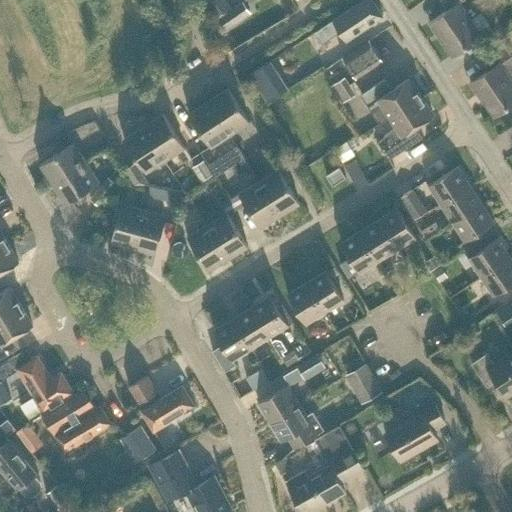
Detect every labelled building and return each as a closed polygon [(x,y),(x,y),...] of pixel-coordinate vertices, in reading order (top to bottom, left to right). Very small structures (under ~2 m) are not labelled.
[(346,41),(383,15),(372,0),(362,0),(314,32),(322,43),(333,35),(332,33),(338,29),(346,41)] [(441,0),(447,9),(429,21),(452,54),(482,34),(480,33),(471,19),(466,11),(459,2),(462,0),(441,0)] [(243,2),(226,14),(233,23),(234,23),(250,11),(243,2)] [(511,29),(507,33),(502,36),(511,51),(511,29)] [(341,56),(355,78),(383,61),(369,39),(341,56)] [(489,70),(470,82),(493,115),(511,102),(511,79),(501,62),(511,54),(505,44),(481,59),(489,70)] [(263,66),(250,75),(267,100),(287,87),(276,71),(269,75),(263,66)] [(331,85),(337,93),(350,85),(344,76),(331,85)] [(391,89),(385,78),(361,94),(380,123),(390,116),(421,96),(409,77),(391,89)] [(209,100),(230,134),(250,121),(228,88),(209,100)] [(399,152),(422,137),(416,126),(433,114),(421,96),(390,116),(396,125),(378,141),(389,159),(399,152)] [(189,112),(210,147),(230,134),(209,100),(189,112)] [(144,126),(165,160),(185,147),(163,113),(144,126)] [(146,172),(165,160),(144,126),(124,139),(146,172)] [(354,155),(346,141),(334,148),(342,162),(354,155)] [(53,184),(86,162),(74,143),(40,164),(53,184)] [(220,156),(208,163),(215,175),(227,168),(220,156)] [(237,174),(249,167),(244,158),(232,165),(237,174)] [(213,175),(205,159),(192,167),(200,182),(213,175)] [(65,203),(99,181),(86,162),(53,184),(65,203)] [(125,168),(136,185),(150,184),(136,162),(125,168)] [(333,185),(346,176),(339,166),(326,174),(333,185)] [(440,203),(470,184),(458,166),(429,185),(440,203)] [(278,169),(258,181),(280,215),(299,203),(278,169)] [(107,176),(90,199),(99,206),(117,183),(107,176)] [(260,227),(280,215),(258,181),(239,193),(260,227)] [(482,203),(470,184),(440,203),(452,222),(482,203)] [(400,197),(414,219),(427,210),(413,189),(400,197)] [(111,241),(133,247),(144,209),(122,203),(111,241)] [(494,221),(482,203),(452,222),(464,240),(494,221)] [(378,219),(396,248),(415,237),(397,207),(378,219)] [(144,209),(133,247),(156,254),(166,215),(144,209)] [(227,212),(207,224),(228,258),(248,246),(227,212)] [(378,219),(360,231),(378,260),(396,248),(378,219)] [(208,271),(228,258),(207,224),(187,237),(208,271)] [(431,226),(422,232),(426,238),(435,233),(431,226)] [(350,257),(359,272),(378,260),(360,231),(341,242),(350,257)] [(481,275),(510,256),(497,238),(468,257),(481,275)] [(0,272),(19,261),(7,242),(0,246),(0,272)] [(440,264),(434,254),(424,260),(430,270),(440,264)] [(511,281),(511,259),(510,256),(481,275),(493,294),(511,281)] [(350,257),(340,263),(349,278),(359,272),(350,257)] [(326,271),(331,279),(340,273),(335,265),(326,271)] [(440,281),(447,276),(440,266),(433,271),(440,281)] [(326,270),(307,282),(325,311),(344,300),(326,270)] [(306,323),(325,311),(307,282),(288,293),(306,323)] [(0,317),(21,305),(10,286),(0,292),(0,317)] [(288,325),(270,295),(251,307),(269,336),(288,325)] [(511,298),(501,308),(509,317),(511,314),(511,298)] [(14,335),(33,324),(21,305),(0,317),(0,343),(0,357),(20,346),(14,335)] [(269,336),(251,307),(232,318),(251,347),(269,336)] [(233,359),(251,347),(232,318),(214,329),(222,344),(213,350),(225,370),(236,364),(233,359)] [(275,339),(272,341),(281,357),(282,356),(284,354),(283,352),(286,350),(281,340),(275,339)] [(299,358),(294,349),(284,354),(282,356),(287,365),(299,358)] [(507,396),(511,393),(511,350),(493,363),(487,353),(471,363),(487,386),(496,380),(507,396)] [(296,365),(305,380),(325,367),(317,353),(296,365)] [(15,354),(0,363),(0,379),(18,369),(43,411),(73,392),(61,371),(51,377),(37,355),(22,365),(15,354)] [(382,391),(366,363),(344,375),(361,403),(382,391)] [(261,368),(246,377),(254,389),(269,381),(261,368)] [(151,395),(157,391),(146,375),(129,386),(144,409),(142,410),(154,430),(194,405),(182,385),(156,401),(151,395)] [(258,401),(270,421),(300,403),(288,383),(258,401)] [(93,403),(84,388),(43,413),(52,429),(65,451),(99,430),(111,422),(97,400),(93,403)] [(445,421),(432,399),(414,409),(417,414),(385,433),(400,459),(437,437),(432,428),(445,421)] [(281,439),(286,437),(293,448),(324,430),(312,411),(307,415),(300,403),(270,421),(281,439)] [(8,439),(6,436),(14,429),(8,420),(6,419),(0,423),(0,466),(17,488),(18,487),(24,495),(29,496),(34,495),(40,491),(41,485),(40,482),(34,474),(36,473),(9,439),(8,439)] [(16,431),(32,453),(44,444),(28,422),(16,430),(16,431)] [(156,449),(141,425),(119,439),(135,463),(156,449)] [(305,468),(284,480),(295,501),(302,497),(310,510),(345,490),(340,481),(351,475),(364,468),(352,447),(339,425),(324,434),(336,456),(327,461),(329,464),(309,475),(305,468)] [(198,484),(179,449),(148,465),(167,500),(186,490),(197,511),(229,511),(224,501),(227,499),(214,475),(198,484)] [(275,463),(282,473),(290,468),(284,457),(275,463)] [(75,511),(67,501),(59,508),(58,509),(60,511),(75,511)]
